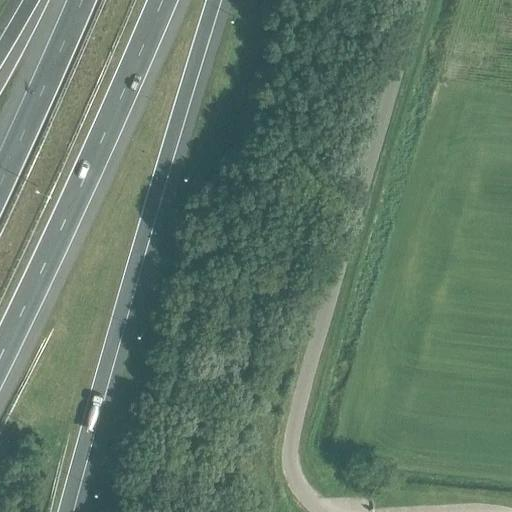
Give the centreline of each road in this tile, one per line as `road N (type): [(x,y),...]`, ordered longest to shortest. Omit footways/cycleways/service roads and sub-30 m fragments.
road 1 (unclassified): [(321,511),(291,478),(286,446),(417,0)]
road 2 (motorway): [(66,511),(215,0)]
road 3 (motorway): [(0,365),(167,0)]
road 4 (motorway): [(83,0),(0,191)]
